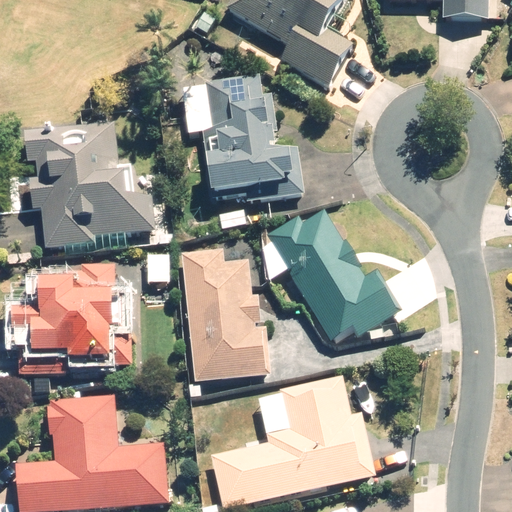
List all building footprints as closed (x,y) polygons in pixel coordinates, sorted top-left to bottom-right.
[(347,0),(232,0),(225,13),(285,50),(275,66),(327,98),(355,51),(327,34),(347,0)] [(484,31),(485,0),(379,0),(379,6),(440,8),(439,29),(484,31)] [(237,209),(302,199),(295,155),(274,158),(269,128),(276,126),(272,101),(261,102),(258,79),(217,86),(218,92),(200,95),(201,105),(171,110),(178,149),(203,145),(207,170),(196,172),(202,209),(236,203),(237,209)] [(34,221),(37,260),(96,255),(95,247),(155,242),(152,206),(133,207),(130,176),(116,178),(113,130),(16,137),(19,173),(32,172),(34,185),(23,186),(26,222),(34,221)] [(267,287),(285,278),(329,348),(345,338),(351,347),(401,317),(375,276),(363,284),(317,210),(263,243),(269,253),(262,256),(267,287)] [(222,257),(177,262),(190,393),(270,385),(265,329),(256,330),(253,303),(248,304),(245,268),(223,270),(222,257)] [(113,295),(114,272),(77,270),(77,280),(62,279),(62,285),(28,283),(26,320),(9,319),(8,344),(17,344),(15,383),(29,384),(28,400),(47,401),(48,384),(68,385),(69,373),(130,375),(132,332),(121,332),(122,295),(113,295)] [(206,461),(217,511),(255,511),(375,484),(360,418),(349,421),(340,383),(286,396),(289,412),(279,414),(286,443),(206,461)] [(9,474),(12,511),(159,511),(166,511),(161,453),(116,457),(111,404),(40,410),(43,444),(50,443),(52,471),(9,474)]
